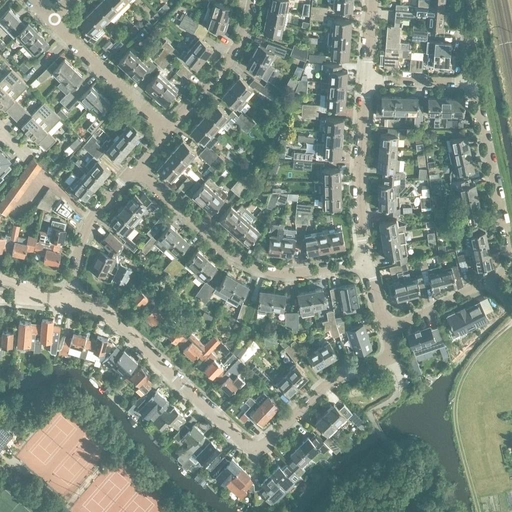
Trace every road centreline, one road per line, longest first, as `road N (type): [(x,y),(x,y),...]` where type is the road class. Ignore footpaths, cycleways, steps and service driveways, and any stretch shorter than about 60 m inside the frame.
road 1 (residential): [(65,301),(104,312),(250,447),(339,376),(384,359),(387,327)]
road 2 (residential): [(387,327),(490,280),(506,262),(471,80)]
road 3 (residential): [(367,259),(295,274),(250,267),(137,164)]
road 4 (residential): [(367,259),(359,174),(366,79)]
road 5 (residential): [(165,130),(51,19)]
road 6 (residential): [(165,130),(230,59),(251,0)]
road 7 (residential): [(65,301),(91,218),(137,164)]
